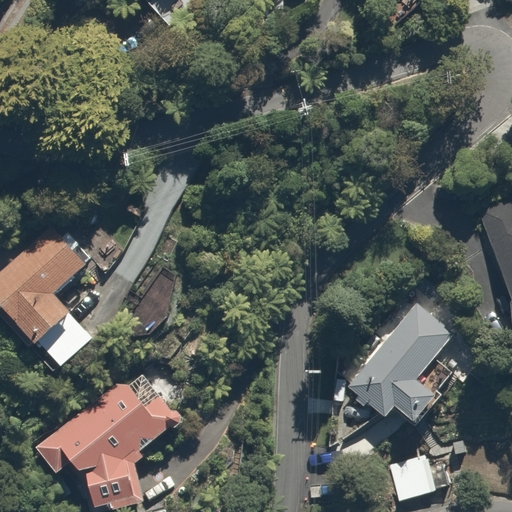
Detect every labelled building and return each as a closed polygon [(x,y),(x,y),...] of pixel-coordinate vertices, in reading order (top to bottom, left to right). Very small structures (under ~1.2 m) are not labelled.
[(145,0),(146,1),(146,0),(166,0),(155,9),(169,28),(206,0),(145,0)] [(511,198),(481,211),(511,285),(511,198)] [(78,321),(83,316),(64,297),(98,263),(70,234),(64,240),(53,229),(0,281),(0,302),(62,364),(92,335),(78,321)] [(453,347),(461,336),(413,299),(402,315),(408,319),(352,391),(362,399),(360,402),(373,412),(376,408),(398,425),(406,415),(425,430),(448,400),(426,383),(441,363),(448,369),(461,353),(453,347)] [(126,314),(113,300),(86,325),(100,339),(126,314)] [(156,411),(123,384),(44,451),(70,481),(85,469),(95,480),(106,511),(118,507),(120,511),(132,511),(153,505),(140,469),(176,432),(170,426),(180,416),(165,401),(156,411)] [(371,423),(326,447),(328,470),(350,463),(350,454),(382,436),(371,423)]
